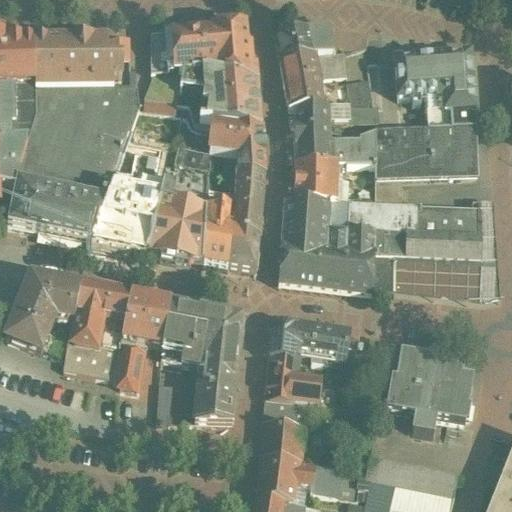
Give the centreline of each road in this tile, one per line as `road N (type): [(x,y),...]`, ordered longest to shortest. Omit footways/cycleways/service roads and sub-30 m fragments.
road 1 (residential): [(256,9),(275,113),(260,308)]
road 2 (residential): [(505,333),(497,64),(505,46)]
road 3 (residential): [(256,9),(0,4)]
road 4 (residential): [(260,308),(10,255)]
road 5 (residential): [(505,46),(256,9)]
road 6 (residential): [(505,333),(260,308)]
road 7 (residential): [(40,511),(53,476),(240,501)]
road 8 (residential): [(505,333),(466,511)]
road 9 (residential): [(260,308),(246,449)]
road 10 (residential): [(246,449),(114,437)]
